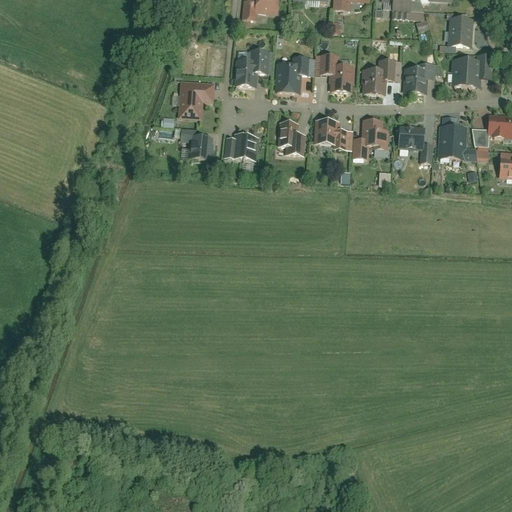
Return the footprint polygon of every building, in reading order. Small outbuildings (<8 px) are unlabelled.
[(248,0),(248,3),(239,3),(239,30),(252,30),(252,19),(273,19),(273,0),(248,0)] [(375,0),(376,6),(385,5),(386,15),(404,14),(403,0),(375,0)] [(445,23),(444,49),(464,50),(465,24),(445,23)] [(255,79),(255,56),(245,56),(245,79),(255,79)] [(311,60),(311,81),(326,81),(327,60),(311,60)] [(473,60),(473,86),(487,86),(488,60),(473,60)] [(288,84),(298,83),(297,63),(287,63),(288,84)] [(387,67),(388,88),(399,87),(397,66),(387,67)] [(447,66),(448,93),(467,92),(467,66),(447,66)] [(228,67),(229,93),(244,93),(243,67),(228,67)] [(373,89),(385,89),(385,67),(372,67),(373,89)] [(419,70),(419,83),(438,83),(438,70),(419,70)] [(270,71),(270,98),(285,98),(285,71),(270,71)] [(330,99),(347,99),(347,73),(330,73),(330,99)] [(357,77),(357,101),(370,101),(369,76),(357,77)] [(399,77),(400,102),(416,102),(415,76),(399,77)] [(210,107),(210,91),(175,90),(174,122),(197,123),(197,107),(210,107)] [(471,153),(473,153),(473,165),(484,165),(484,141),(507,141),(507,119),(483,119),(483,133),(471,133),(471,153)] [(156,122),(156,132),(170,131),(169,121),(156,122)] [(379,124),(357,125),(358,143),(351,144),(352,165),(364,164),(363,149),(380,148),(379,124)] [(349,135),(330,135),(330,125),(311,125),(311,151),(329,151),(329,158),(349,158),(349,135)] [(273,152),(284,152),(284,162),(301,162),(301,139),(294,139),(294,127),(273,127),(273,152)] [(437,148),(437,163),(457,163),(457,133),(437,132),(437,148)] [(392,134),(391,155),(418,156),(418,135),(392,134)] [(230,137),(229,164),(254,165),(256,139),(230,137)] [(177,164),(206,164),(206,139),(177,139),(177,164)] [(217,143),(216,163),(225,164),(226,143),(217,143)] [(460,151),(460,165),(470,165),(470,150),(460,151)] [(495,177),(495,187),(511,187),(511,161),(496,161),(495,177)] [(384,176),(383,189),(393,189),(394,177),(384,176)]
